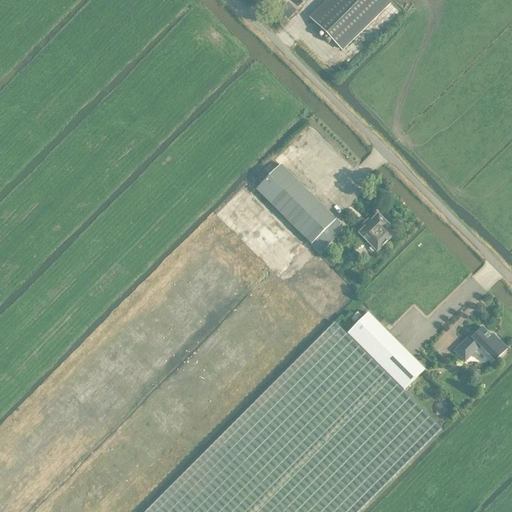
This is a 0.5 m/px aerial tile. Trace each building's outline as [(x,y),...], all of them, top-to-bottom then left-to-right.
[(330,0),(311,19),(341,50),(391,0),(330,0)] [(280,165),(255,191),(319,255),(340,234),(336,229),(340,225),(280,165)] [(358,234),(376,253),(393,236),(386,229),(389,226),(378,215),(358,234)] [(350,319),(354,323),(360,316),(357,313),(350,319)] [(346,335),(403,391),(424,370),(368,314),(346,335)] [(145,511),(359,511),(441,430),(403,392),(403,391),(346,335),(334,323),(145,511)] [(494,362),(507,349),(492,334),(490,336),(482,328),(465,344),(463,342),(453,352),(464,363),(479,348),(494,362)]
